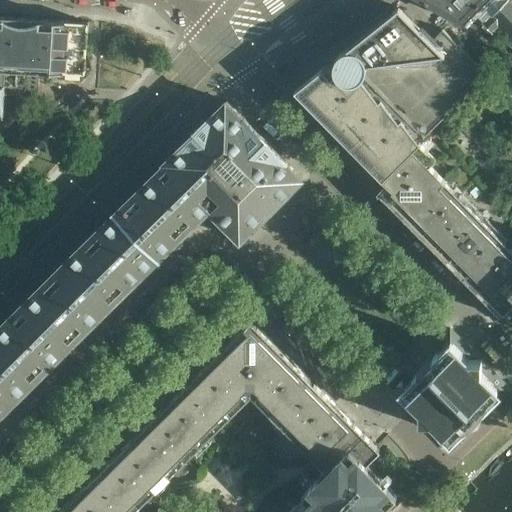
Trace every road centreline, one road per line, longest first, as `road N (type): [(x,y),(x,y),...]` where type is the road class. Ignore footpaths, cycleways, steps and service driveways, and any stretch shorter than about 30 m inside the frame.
road 1 (residential): [(246,265),(0,499)]
road 2 (tertiary): [(0,290),(230,64)]
road 3 (residential): [(472,323),(332,178)]
road 4 (residential): [(332,178),(230,64)]
road 5 (residential): [(246,265),(332,178)]
